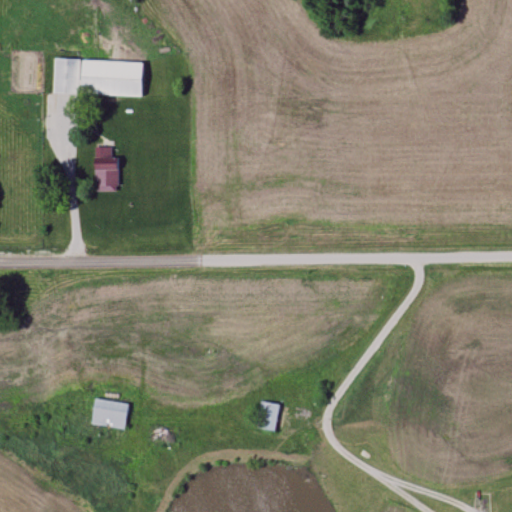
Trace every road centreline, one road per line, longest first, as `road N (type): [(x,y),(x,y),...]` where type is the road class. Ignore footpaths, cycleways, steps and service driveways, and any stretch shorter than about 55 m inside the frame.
road 1 (residential): [(0,261),(511,256)]
road 2 (residential): [(418,257),(420,282),(409,304),(319,426)]
